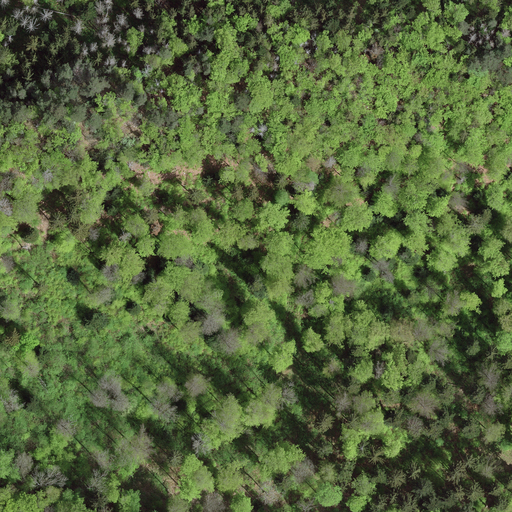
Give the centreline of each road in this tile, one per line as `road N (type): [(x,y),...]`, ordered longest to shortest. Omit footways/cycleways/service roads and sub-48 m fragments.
road 1 (track): [(511,459),(500,458),(464,419),(321,390),(289,359),(289,300),(308,218)]
road 2 (track): [(511,284),(492,280),(475,296),(511,421)]
